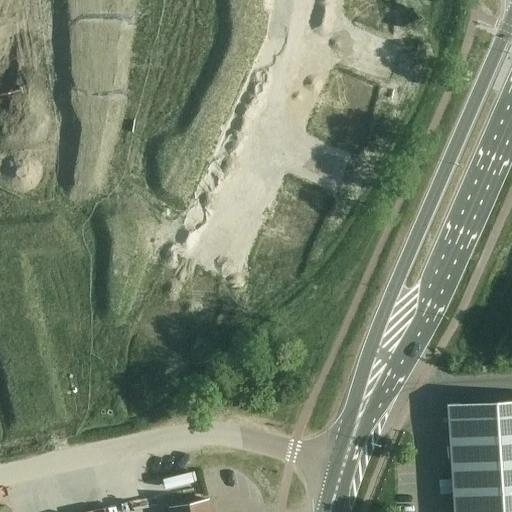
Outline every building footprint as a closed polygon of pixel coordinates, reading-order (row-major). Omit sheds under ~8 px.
[(348,0),(339,20),(394,44),(413,0),(348,0)] [(179,9),(177,17),(189,19),(190,11),(179,9)] [(218,15),(217,23),(229,25),(230,17),(218,15)] [(230,17),(229,25),(241,27),(242,19),(230,17)] [(130,27),(127,54),(166,58),(169,31),(130,27)] [(49,53),(22,54),(24,93),(46,93),(46,92),(50,91),(49,53)] [(22,54),(0,54),(0,93),(23,93),(24,93),(22,54)] [(122,62),(120,81),(163,85),(166,58),(127,54),(127,63),(122,62)] [(248,55),(243,66),(250,69),(255,58),(248,55)] [(332,61),(300,134),(354,158),(371,119),(364,116),(379,81),(332,61)] [(243,66),(238,77),(245,80),(250,69),(243,66)] [(120,107),(114,134),(152,142),(158,115),(120,107)] [(114,134),(108,160),(146,169),(152,142),(114,134)] [(209,143),(204,154),(211,157),(216,146),(209,143)] [(204,154),(199,165),(207,168),(211,157),(204,154)] [(284,170),(247,254),(293,274),(330,190),(284,170)] [(98,187),(94,204),(98,205),(96,213),(134,222),(140,196),(98,187)] [(96,213),(91,239),(128,247),(134,222),(96,213)] [(174,219),(168,230),(175,234),(181,223),(174,219)] [(168,230),(162,240),(169,244),(175,234),(168,230)] [(71,254),(30,263),(37,296),(78,288),(71,254)] [(452,511),(511,511),(511,399),(446,404),(451,479),(452,492),(452,511)] [(451,479),(439,480),(440,493),(452,492),(451,479)] [(210,511),(208,500),(169,508),(169,511),(210,511)]
